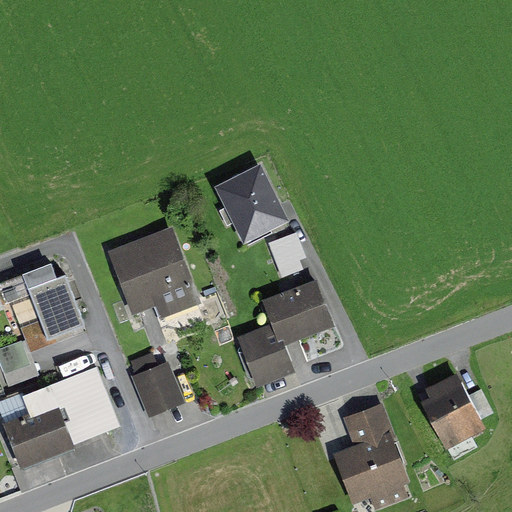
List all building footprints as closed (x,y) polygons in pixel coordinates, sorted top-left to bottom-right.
[(288,214),(259,164),(219,187),(248,237),(288,214)] [(311,259),(297,225),(273,235),(286,269),(311,259)] [(171,230),(116,250),(140,316),(195,296),(171,230)] [(45,333),(84,319),(66,270),(28,284),(45,333)] [(335,320),(315,280),(270,302),(278,320),(246,335),(268,381),(307,363),(296,338),(335,320)] [(27,333),(0,343),(0,346),(11,376),(39,365),(27,333)] [(173,360),(143,374),(160,412),(190,398),(173,360)] [(121,424),(100,366),(47,385),(54,405),(10,420),(27,466),(78,448),(76,440),(121,424)] [(484,428),(462,374),(425,389),(447,443),(484,428)] [(416,489),(383,404),(354,415),(365,442),(339,452),(361,510),(416,489)]
